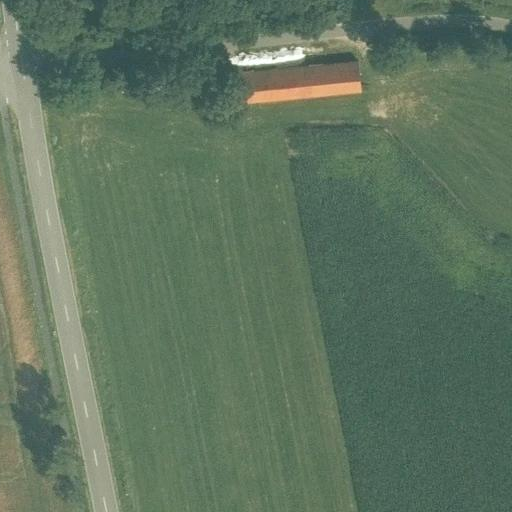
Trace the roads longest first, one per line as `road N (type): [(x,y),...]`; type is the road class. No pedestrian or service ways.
road 1 (unclassified): [(511,31),(419,26),(22,72)]
road 2 (tertiary): [(22,72),(109,511)]
